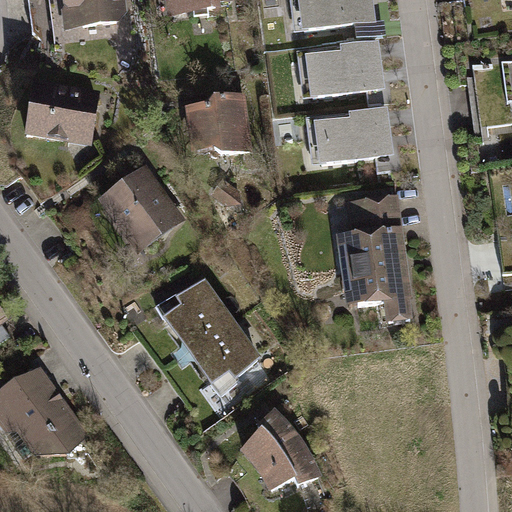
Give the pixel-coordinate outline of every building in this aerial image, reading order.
[(62,0),(67,37),(132,29),(130,10),(134,9),(132,0),(62,0)] [(224,14),(237,12),(235,0),(157,0),(160,20),(169,18),(170,27),(191,24),(193,36),(215,33),(213,21),(225,20),(224,14)] [(298,0),(303,33),(356,26),(373,24),(370,0),(298,0)] [(373,24),(356,26),(357,40),(386,37),(384,23),(373,24)] [(342,52),(306,57),(311,99),(382,90),(378,57),(380,57),(378,42),(341,46),(342,52)] [(511,69),(476,74),(484,135),(511,131),(511,69)] [(101,99),(38,91),(30,147),(94,156),(101,99)] [(189,112),(195,165),(253,159),(247,105),(189,112)] [(351,119),(315,123),(320,166),(391,157),(387,124),(389,124),(387,108),(350,113),(351,119)] [(188,226),(147,174),(103,208),(144,260),(188,226)] [(251,202),(226,186),(214,205),(239,221),(251,202)] [(391,339),(418,336),(401,205),(347,212),(352,248),(342,249),(351,324),(388,319),(391,339)] [(191,363),(236,329),(206,289),(182,307),(179,303),(157,320),(191,363)] [(0,317),(0,358),(14,347),(4,334),(10,330),(0,317)] [(236,329),(191,363),(222,405),(245,387),(242,384),(265,367),(236,329)] [(87,436),(38,372),(0,400),(0,435),(9,448),(15,443),(38,473),(59,476),(87,436)] [(279,420),(246,463),(262,484),(274,507),(325,488),(314,463),(300,443),(279,420)]
